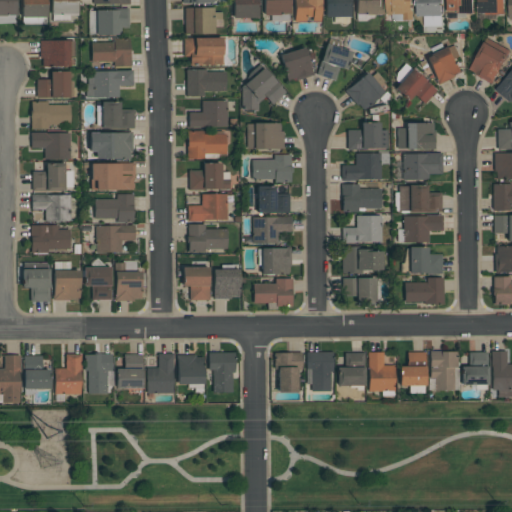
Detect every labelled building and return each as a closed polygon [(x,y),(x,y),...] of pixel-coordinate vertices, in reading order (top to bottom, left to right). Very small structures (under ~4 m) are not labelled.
[(0,0),(15,0),(15,23),(0,23),(0,0)] [(22,24),(22,6),(20,6),(19,0),(46,0),(46,17),(45,17),(45,24),(22,24)] [(77,0),(77,15),(69,16),(69,21),(52,22),(52,15),(51,15),(51,0),(77,0)] [(257,0),(231,0),(232,18),(258,18),(257,0)] [(263,1),(262,15),(288,16),(288,0),(269,0),(269,1),(263,1)] [(319,22),(319,0),(292,0),(292,20),(311,21),(319,22)] [(350,17),(349,0),(323,0),(324,18),(350,17)] [(354,0),(355,15),(381,15),(380,0),(354,0)] [(411,0),(384,0),(385,15),(402,14),(402,21),(412,21),(411,0)] [(423,17),(423,26),(441,26),(440,0),(415,0),(416,17),(423,17)] [(477,0),(477,13),(503,14),(503,0),(477,0)] [(95,35),(94,10),(108,10),(108,9),(127,8),(128,28),(123,28),(123,35),(95,35)] [(183,8),(184,35),(213,34),(213,27),(222,27),(221,13),(212,13),(212,8),(183,8)] [(221,38),(182,39),(183,57),(189,57),(189,66),(221,65),(221,38)] [(90,43),(113,42),(113,39),(128,39),(129,43),(129,66),(112,66),(112,61),(90,62),(90,43)] [(508,49),(484,39),(469,73),(493,83),(508,49)] [(42,67),(42,58),(39,58),(39,41),(69,40),(69,49),(73,49),(73,58),(69,58),(69,67),(42,67)] [(338,68),(345,70),(351,52),(325,44),(315,75),(334,81),(338,68)] [(459,57),(453,45),(424,59),(437,84),(461,73),(454,60),(459,57)] [(312,74),(303,47),(278,56),(288,83),(312,74)] [(265,98),(271,105),(285,92),(262,67),(238,90),(245,97),(237,104),(244,111),(249,106),(252,110),(265,98)] [(413,95),(423,104),(435,91),(411,69),(393,88),(407,101),(413,95)] [(511,102),(510,101),(509,102),(494,90),(511,69),(511,102)] [(132,86),(118,86),(118,97),(92,97),(85,97),(85,84),(86,84),(86,77),(92,77),(92,71),(117,71),(117,70),(131,70),(132,86)] [(185,97),(202,96),(202,93),(224,92),(224,71),(185,71),(185,97)] [(50,80),(50,72),(69,72),(69,81),(73,81),(73,88),(75,88),(75,97),(69,97),(69,98),(36,98),(36,80),(50,80)] [(361,111),(383,92),(365,72),(344,92),(361,111)] [(187,113),(187,128),(225,127),(225,100),(200,101),(200,113),(187,113)] [(100,129),(100,101),(118,101),(118,109),(133,109),(133,128),(119,128),(119,129),(100,129)] [(48,125),(48,129),(31,130),(30,118),(30,111),(31,111),(31,102),(47,102),(47,105),(69,105),(70,125),(48,125)] [(496,150),(496,129),(510,129),(510,121),(511,121),(511,148),(510,148),(510,150),(496,150)] [(281,123),(245,124),(246,150),(281,149),(281,123)] [(386,149),(386,130),(378,130),(378,123),(360,123),(360,130),(346,130),(346,149),(386,149)] [(395,128),(396,150),(433,149),(433,123),(403,123),(403,128),(395,128)] [(94,159),(94,151),(88,151),(88,133),(126,133),(126,132),(131,132),(131,151),(129,151),(129,159),(94,159)] [(225,133),(186,132),(185,159),(198,160),(199,154),(225,155),(225,133)] [(69,159),(44,160),(43,148),(31,148),(30,133),(46,133),(46,134),(69,133),(69,159)] [(379,153),(353,154),(353,165),(340,166),(340,181),(379,180),(379,153)] [(401,154),(402,180),(426,180),(426,175),(441,174),(440,153),(401,154)] [(492,153),(511,153),(511,179),(494,179),(494,172),(492,172),(492,153)] [(289,155),(272,155),(272,160),(251,160),(251,182),(290,181),(289,155)] [(133,163),(133,178),(130,178),(131,190),(89,190),(89,163),(133,163)] [(187,191),(228,190),(227,172),(220,173),(220,163),(201,163),(201,171),(187,171),(187,191)] [(73,187),(64,187),(64,191),(31,191),(31,172),(45,172),(45,164),(64,164),(64,166),(72,165),(73,187)] [(379,210),(379,188),(357,189),(357,184),(340,185),(340,210),(379,210)] [(509,211),(491,211),(491,184),(510,184),(510,186),(511,186),(511,206),(509,206),(509,211)] [(397,186),(397,212),(440,212),(439,196),(425,197),(425,185),(397,186)] [(287,213),(288,197),(274,197),(274,186),(255,186),(255,213),(287,213)] [(70,221),(44,221),(44,210),(31,210),(31,194),(46,194),(46,195),(69,195),(70,221)] [(132,194),(132,206),(131,206),(132,222),(115,222),(115,219),(93,219),(93,212),(92,212),(92,198),(115,198),(115,194),(132,194)] [(225,194),(200,194),(200,206),(185,206),(186,221),(225,221),(225,194)] [(511,215),(511,241),(505,241),(505,233),(491,233),(491,215),(511,215)] [(341,243),(380,243),(380,216),(354,216),(355,228),(341,228),(341,243)] [(441,216),(402,217),(402,243),(428,243),(427,232),(441,232),(441,216)] [(289,232),(289,217),(250,218),(251,244),(276,244),(276,232),(289,232)] [(203,229),(203,224),(186,225),(186,251),(226,251),(226,229),(203,229)] [(47,250),(47,253),(31,253),(30,226),(57,225),(58,230),(69,230),(69,249),(47,250)] [(94,252),(94,226),(133,226),(133,240),(120,240),(120,252),(94,252)] [(511,246),(511,272),(499,272),(499,273),(493,273),(493,254),(495,254),(495,246),(511,246)] [(440,254),(426,254),(426,248),(408,247),(407,274),(440,274),(440,254)] [(259,248),(258,274),(288,275),(289,249),(259,248)] [(340,272),(381,272),(381,249),(340,250),(340,272)] [(52,300),(52,296),(53,296),(53,262),(70,262),(70,271),(79,271),(79,298),(72,298),(72,301),(52,300)] [(30,302),(30,288),(22,288),(22,270),(35,270),(35,263),(47,263),(47,269),(48,269),(49,302),(30,302)] [(123,263),(123,272),(139,272),(140,299),(132,299),(132,301),(113,301),(113,297),(113,263),(123,263)] [(82,267),(82,286),(90,286),(90,299),(109,299),(109,267),(82,267)] [(208,267),(181,267),(181,287),(188,287),(188,300),(208,300),(208,267)] [(238,270),(211,270),(212,299),(238,298),(238,270)] [(509,277),(509,281),(511,281),(511,300),(509,300),(509,305),(492,305),(492,295),(490,295),(490,288),(491,288),(491,277),(509,277)] [(291,279),(273,278),(273,284),(252,283),(251,305),(290,305),(291,279)] [(374,278),(341,278),(341,297),(354,297),(355,305),(374,305),(374,278)] [(425,282),(402,283),(403,304),(442,303),(441,278),(425,278),(425,282)] [(505,351),(505,364),(511,364),(511,397),(496,397),(496,390),(490,390),(490,366),(489,366),(489,351),(505,351)] [(305,391),(330,392),(331,353),(306,352),(305,391)] [(367,392),(393,391),(393,366),(382,366),(381,352),(366,353),(367,392)] [(454,389),(454,352),(429,352),(429,389),(454,389)] [(486,385),(486,353),(467,352),(466,366),(460,366),(459,385),(486,385)] [(145,368),(145,394),(172,393),(171,353),(156,354),(157,368),(145,368)] [(211,392),(232,393),(232,353),(207,353),(207,370),(211,370),(211,392)] [(296,392),(296,370),(301,370),(301,353),(274,353),(275,392),(296,392)] [(363,353),(343,353),(343,368),(336,368),(336,386),(362,386),(363,353)] [(423,353),(405,353),(405,366),(397,366),(398,386),(424,386),(423,353)] [(54,395),(54,369),(65,369),(65,354),(81,354),(81,370),(80,370),(80,394),(54,395)] [(87,371),(83,371),(83,354),(99,354),(111,354),(111,371),(107,372),(107,394),(87,394),(87,371)] [(123,355),(140,354),(141,388),(115,388),(114,369),(123,369),(123,355)] [(202,355),(175,356),(176,384),(202,384),(202,355)] [(3,356),(19,356),(19,372),(18,372),(19,403),(1,403),(1,402),(0,402),(0,369),(3,369),(3,356)] [(40,356),(41,370),(49,370),(49,389),(36,389),(36,393),(30,395),(24,395),(23,370),(22,370),(22,360),(23,360),(23,356),(40,356)]
